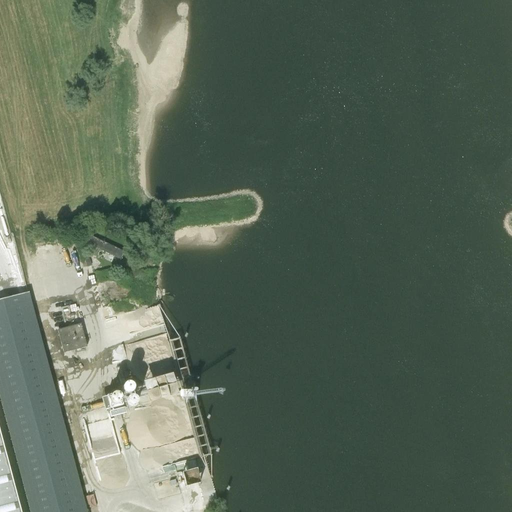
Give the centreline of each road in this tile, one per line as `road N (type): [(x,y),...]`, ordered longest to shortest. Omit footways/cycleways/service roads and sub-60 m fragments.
road 1 (unknown): [(61,379),(41,321),(41,283),(65,274),(90,322)]
road 2 (unknown): [(102,511),(61,379)]
